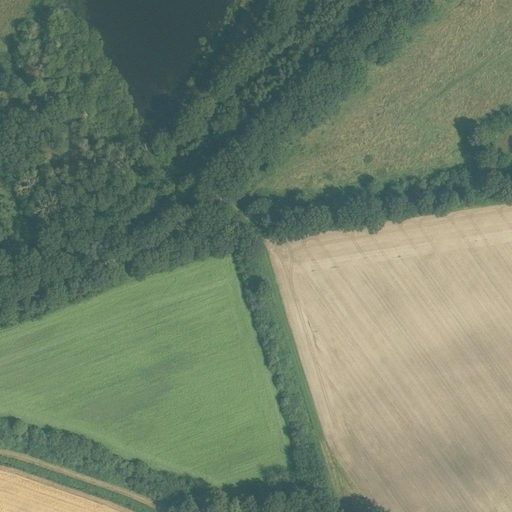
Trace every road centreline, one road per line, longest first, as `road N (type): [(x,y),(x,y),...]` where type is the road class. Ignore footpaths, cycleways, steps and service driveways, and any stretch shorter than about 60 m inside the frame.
road 1 (track): [(422,0),(204,217),(119,263),(0,307)]
road 2 (track): [(0,453),(129,493),(162,511)]
